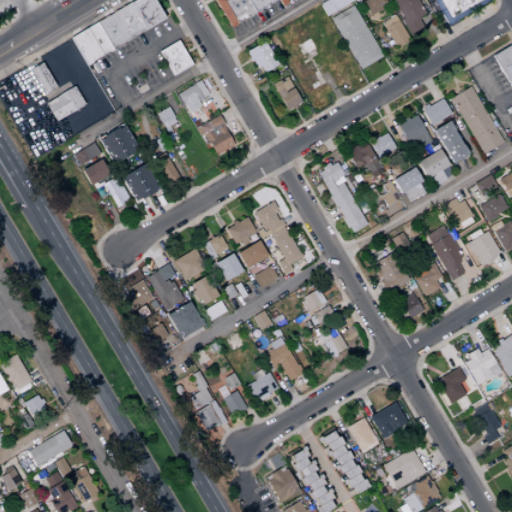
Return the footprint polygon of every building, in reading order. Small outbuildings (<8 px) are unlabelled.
[(135,0),(68,36),(83,64),(163,21),(152,0),(135,0)] [(274,0),(211,0),(226,26),(274,0)] [(324,0),(318,4),(324,16),(351,1),(350,0),(324,0)] [(364,16),(385,9),(381,0),(361,0),(359,1),(364,16)] [(422,16),(414,0),(391,0),(407,36),(422,29),(417,18),(422,16)] [(431,0),(444,25),(491,1),(490,0),(431,0)] [(379,59),(353,5),(330,17),(355,70),(379,59)] [(396,47),(407,41),(393,15),(382,21),(396,47)] [(158,50),(169,76),(189,67),(178,41),(158,50)] [(246,50),(258,74),(275,66),(264,42),(246,50)] [(511,94),(511,43),(491,54),(511,94)] [(41,94),(53,88),(41,63),(29,69),(41,94)] [(271,85),(285,112),(299,104),(286,78),(271,85)] [(199,107),(196,101),(207,95),(198,81),(175,94),(187,114),(199,107)] [(83,106),(73,87),(43,102),(53,121),(83,106)] [(448,98),(479,154),(500,143),(469,87),(448,98)] [(419,109),(428,126),(448,115),(440,98),(419,109)] [(176,123),(166,107),(154,114),(163,131),(176,123)] [(395,124),(407,151),(427,142),(415,115),(395,124)] [(196,126),(211,157),(232,147),(218,116),(196,126)] [(431,129),(447,164),(465,156),(449,121),(431,129)] [(97,138),(109,164),(135,152),(123,126),(97,138)] [(393,148),(384,133),(367,143),(376,158),(393,148)] [(88,186),(107,175),(90,144),(71,155),(88,186)] [(365,170),(369,178),(380,172),(365,145),(355,150),(354,147),(343,152),(356,174),(365,170)] [(451,177),(439,150),(414,161),(423,180),(429,177),(432,185),(451,177)] [(162,183),(173,180),(165,154),(153,157),(162,183)] [(365,225),(330,163),(314,172),(349,234),(365,225)] [(156,192),(146,165),(119,175),(130,202),(156,192)] [(404,203),(424,193),(411,168),(391,179),(404,203)] [(511,171),(496,179),(504,197),(511,193),(511,171)] [(478,196),(494,188),(488,175),(472,183),(478,196)] [(100,184),(114,208),(127,200),(113,177),(100,184)] [(378,186),(383,193),(376,197),(370,189),(363,194),(372,207),(380,201),(385,207),(397,198),(385,182),(378,186)] [(476,206),(484,221),(505,210),(497,194),(476,206)] [(464,199),(455,204),(453,198),(443,203),(457,230),(475,220),(464,199)] [(251,212),(263,237),(269,234),(284,266),(298,259),(276,213),(276,214),(271,202),(251,212)] [(223,229),(232,245),(253,233),(244,217),(223,229)] [(500,251),(511,246),(511,232),(507,219),(489,226),(500,251)] [(464,272),(441,226),(423,235),(447,281),(464,272)] [(485,230),(464,239),(476,266),(497,257),(485,230)] [(388,239),(395,251),(407,245),(400,233),(388,239)] [(208,260),(225,251),(217,235),(200,244),(208,260)] [(235,252),(242,268),(265,257),(257,241),(235,252)] [(171,261),(181,280),(202,269),(191,249),(171,261)] [(213,262),(221,281),(239,273),(231,254),(213,262)] [(406,282),(399,267),(393,269),(386,256),(369,264),(383,293),(406,282)] [(437,289),(433,280),(438,278),(432,263),(410,274),(420,297),(437,289)] [(173,276),(166,264),(143,277),(162,309),(180,299),(168,279),(173,276)] [(275,280),(269,267),(250,275),(256,288),(275,280)] [(198,306),(215,297),(203,276),(187,285),(198,306)] [(150,299),(140,282),(119,294),(128,312),(150,299)] [(311,326),(330,316),(316,290),(297,300),(311,326)] [(407,318),(420,310),(410,293),(396,301),(407,318)] [(200,328),(189,302),(165,313),(176,338),(200,328)] [(223,313),(219,302),(201,309),(206,320),(223,313)] [(257,330),(268,325),(262,311),(250,316),(257,330)] [(147,330),(158,350),(169,344),(159,324),(147,330)] [(314,338),(327,360),(345,349),(331,328),(314,338)] [(505,377),(511,372),(511,334),(511,333),(487,347),(505,377)] [(277,365),(286,381),(299,374),(281,343),(262,354),(271,369),(277,365)] [(465,354),(467,360),(461,363),(473,386),(498,373),(485,349),(477,354),(474,349),(465,354)] [(29,385),(15,354),(0,361),(0,367),(12,392),(29,385)] [(249,374),(253,381),(245,385),(254,402),(274,391),(261,368),(249,374)] [(467,405),(462,394),(468,391),(456,369),(434,380),(446,405),(454,401),(458,409),(467,405)] [(186,398),(202,432),(221,423),(197,372),(188,376),(196,393),(186,398)] [(244,409),(234,391),(219,399),(229,417),(244,409)] [(21,402),(26,416),(42,410),(37,396),(21,402)] [(367,416),(379,438),(405,425),(393,402),(367,416)] [(485,444),(496,438),(492,430),(497,427),(483,403),(468,412),(485,444)] [(345,426),(356,453),(374,445),(362,418),(345,426)] [(365,486),(331,430),(317,439),(342,480),(351,495),(365,486)] [(25,451),(34,467),(69,447),(61,431),(25,451)] [(511,444),(498,450),(511,483),(511,444)] [(301,448),(286,456),(316,511),(321,511),(333,506),(301,448)] [(393,489),(422,473),(409,449),(380,465),(393,489)] [(69,473),(60,457),(51,462),(60,480),(66,477),(80,504),(95,496),(80,467),(69,473)] [(263,475),(275,502),(296,493),(285,466),(263,475)] [(61,511),(72,507),(56,472),(39,479),(53,511),(61,511)] [(413,511),(437,499),(425,476),(403,488),(408,498),(399,503),(403,511),(413,511)] [(16,496),(23,509),(36,502),(28,489),(16,496)] [(304,511),(299,500),(281,509),(282,511),(304,511)]
